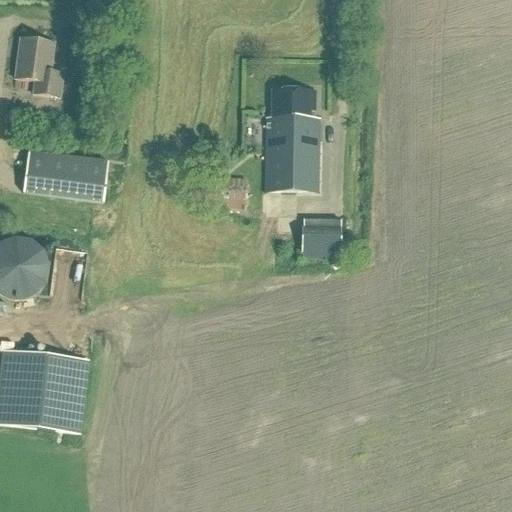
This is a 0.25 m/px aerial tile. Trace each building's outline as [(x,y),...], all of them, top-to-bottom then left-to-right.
[(61,102),(64,78),(53,77),(56,48),(21,44),(17,83),(36,85),(35,99),(61,102)] [(312,104),(313,76),(270,76),(269,103),(264,103),(264,123),(263,195),(315,195),(316,104),(312,104)] [(237,99),(236,110),(253,111),(254,100),(237,99)] [(126,133),(125,117),(104,118),(105,135),(126,133)] [(207,120),(207,151),(224,151),(224,120),(207,120)] [(104,136),(104,158),(122,158),(122,136),(104,136)] [(103,210),(108,166),(28,157),(23,201),(103,210)] [(244,214),(246,184),(206,181),(204,211),(244,214)] [(340,263),(341,224),(301,224),(301,263),(340,263)] [(42,289),(44,278),(43,267),(37,258),(28,252),(18,249),(7,251),(0,255),(0,298),(5,302),(15,304),(26,303),(35,297),(42,289)] [(0,428),(78,438),(87,366),(2,356),(0,376),(0,428)]
